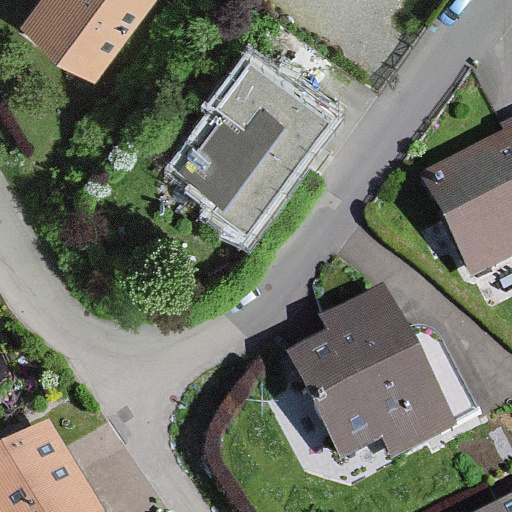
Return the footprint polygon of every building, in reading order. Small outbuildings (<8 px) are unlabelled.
[(38,0),(22,24),(99,77),(152,0),(38,0)] [(249,55),(176,157),(254,213),(327,110),(249,55)] [(511,137),(423,187),(480,288),(511,270),(511,137)] [(461,437),(379,300),(318,336),(330,357),(292,379),(361,496),(461,437)] [(99,511),(57,440),(0,473),(0,511),(99,511)] [(511,511),(511,498),(484,511),(511,511)]
